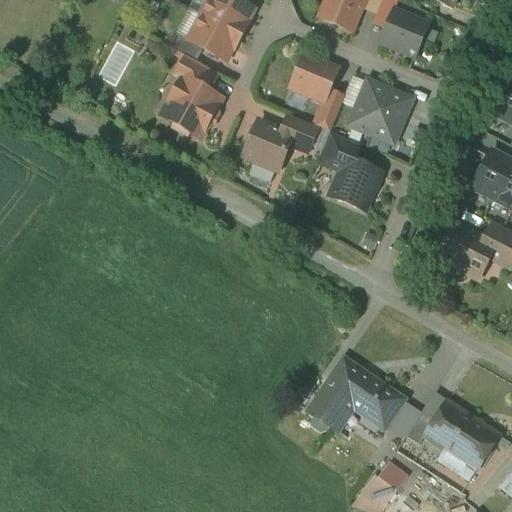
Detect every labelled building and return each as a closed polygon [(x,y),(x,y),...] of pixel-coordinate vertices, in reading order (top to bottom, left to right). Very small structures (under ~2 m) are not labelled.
[(232,0),(212,0),(203,17),(242,38),(246,30),(244,29),(254,12),(232,0)] [(327,0),(319,19),(352,33),(362,11),(366,0),(327,0)] [(383,0),(366,0),(362,11),(377,17),(383,0)] [(387,0),(386,0),(378,19),(389,24),(394,12),(398,4),(387,0)] [(429,26),(394,12),(389,24),(380,45),(415,59),(429,26)] [(242,38),(203,17),(189,41),(189,42),(204,50),(226,63),(236,45),(237,46),(242,38)] [(189,41),(181,36),(173,50),(188,59),(196,63),(204,50),(189,42),(189,41)] [(339,71),(305,57),(291,90),(324,104),(325,105),(330,93),(339,71)] [(196,63),(188,59),(188,61),(186,60),(176,77),(186,83),(186,82),(209,94),(218,78),(216,77),(217,75),(196,63)] [(209,94),(186,82),(186,83),(176,100),(172,98),(162,118),(176,126),(174,129),(187,136),(189,133),(201,140),(207,129),(211,128),(217,117),(216,112),(222,101),(209,94)] [(412,102),(368,83),(349,127),(394,146),(412,102)] [(345,100),(330,93),(325,105),(324,104),(314,128),(319,130),(330,134),(345,100)] [(511,94),(499,119),(511,125),(511,94)] [(314,128),(288,117),(281,133),(293,138),(289,148),(308,156),(319,130),(314,128)] [(281,133),(271,129),(266,131),(257,127),(244,158),(279,173),(289,148),(293,138),(281,133)] [(360,147),(331,135),(319,162),(332,168),(331,170),(341,174),(347,160),(353,163),(360,147)] [(511,165),(491,154),(472,191),(493,202),(511,165)] [(353,163),(347,160),(341,174),(330,199),(365,213),(382,175),(353,163)] [(511,164),(511,165),(493,202),(511,211),(511,164)] [(511,267),(511,233),(494,224),(485,242),(496,248),(490,259),(511,269),(511,267)] [(485,242),(456,226),(438,260),(478,281),(490,259),(496,248),(485,242)] [(402,402),(345,363),(309,415),(332,431),(349,406),(360,413),(361,411),(385,427),(402,402)] [(448,403),(435,394),(424,412),(436,420),(448,403)] [(500,437),(448,403),(436,420),(425,438),(425,439),(477,472),(500,437)] [(406,405),(388,432),(403,443),(406,438),(421,415),(406,405)] [(421,415),(406,438),(419,447),(425,439),(425,438),(436,420),(424,412),(421,415)] [(408,479),(389,464),(378,479),(397,493),(408,479)] [(511,475),(500,491),(511,500),(511,475)] [(376,477),(355,504),(365,511),(382,511),(397,493),(378,479),(376,477)]
